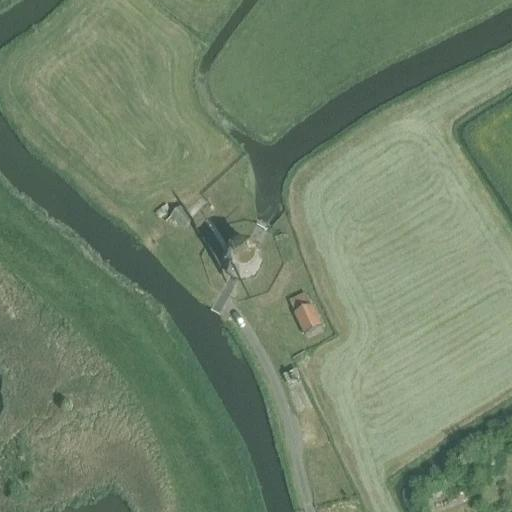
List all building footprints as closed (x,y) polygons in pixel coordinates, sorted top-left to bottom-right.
[(200,204),(213,193),(206,185),(194,196),(200,204)] [(181,210),(171,219),(183,231),(193,222),(181,210)] [(254,277),(261,263),(257,249),(243,241),(229,245),(222,259),(226,274),(239,281),(254,277)] [(290,303),(295,313),(311,306),(306,295),(290,303)] [(306,336),(322,329),(311,306),(295,313),(306,336)]
